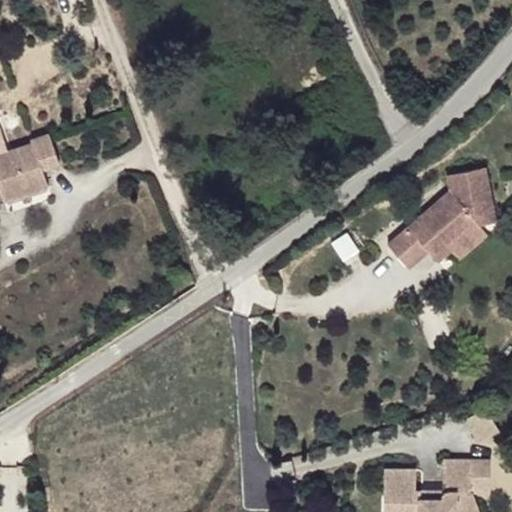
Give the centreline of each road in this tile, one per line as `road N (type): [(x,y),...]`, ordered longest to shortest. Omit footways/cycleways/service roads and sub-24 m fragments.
road 1 (residential): [(207,281),(472,99),(511,47)]
road 2 (residential): [(207,281),(100,0)]
road 3 (residential): [(0,425),(207,281)]
